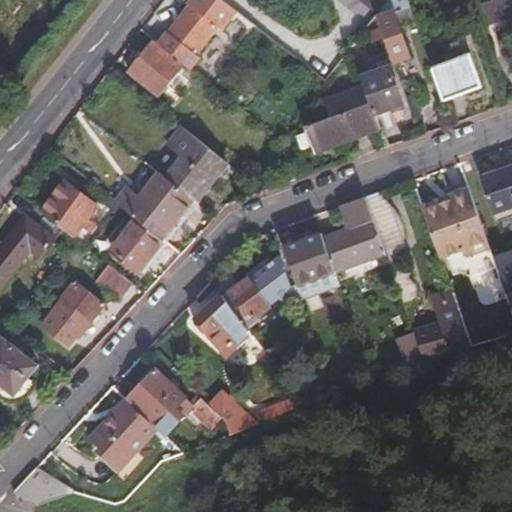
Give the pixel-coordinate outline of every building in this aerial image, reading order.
[(194,4),(163,42),(191,65),(200,53),(198,52),(220,25),(225,28),(241,8),(230,0),(192,0),(191,1),(194,4)] [(377,14),(394,64),(411,58),(396,13),(403,11),(401,4),(404,0),(386,0),(384,4),(377,14)] [(511,0),(482,0),(490,21),(511,12),(511,0)] [(185,64),(156,40),(133,69),(163,93),(171,83),(180,91),(191,78),(181,70),(185,64)] [(471,56),(435,69),(446,100),(482,88),(471,56)] [(365,86),(376,116),(404,106),(391,70),(363,80),(365,86)] [(315,151),(380,128),(376,116),(365,86),(325,101),(331,119),(307,127),(315,151)] [(181,154),(164,175),(197,202),(230,161),(185,124),(169,144),(181,154)] [(166,240),(197,202),(164,175),(147,161),(116,200),(139,218),(162,237),(166,240)] [(511,167),(484,177),(501,222),(511,218),(511,167)] [(453,197),(425,208),(446,267),(452,265),(456,276),(464,273),(476,276),(501,267),(497,258),(470,185),(451,193),(453,197)] [(58,192),(45,210),(77,235),(85,225),(94,233),(102,223),(93,216),(101,206),(83,193),(74,204),(58,192)] [(383,193),(368,198),(394,271),(406,304),(410,302),(413,299),(416,296),(417,288),(408,280),(408,271),(403,270),(400,268),(398,264),(397,260),(398,256),(401,249),(402,243),(403,233),(402,224),(401,218),(398,213),(391,204),(385,198),(383,193)] [(326,240),(338,272),(376,258),(382,276),(394,271),(368,198),(344,207),(353,230),(326,240)] [(58,238),(29,215),(0,251),(0,292),(35,247),(45,255),(58,238)] [(162,237),(139,218),(113,250),(141,271),(166,240),(162,237)] [(326,240),(324,235),(288,248),(301,285),(295,288),(298,298),(300,301),(342,285),(338,272),(326,240)] [(511,252),(497,258),(501,267),(511,297),(511,252)] [(219,287),(225,294),(250,328),(262,319),(259,315),(271,306),(271,305),(282,297),(285,302),(298,298),(295,288),(284,258),(250,279),(250,278),(241,285),(235,276),(219,287)] [(139,286),(114,266),(101,283),(122,299),(130,290),(134,293),(139,286)] [(107,304),(80,282),(45,324),(71,344),(80,334),(82,336),(107,304)] [(474,345),(455,292),(436,299),(438,304),(431,307),(438,326),(417,334),(427,362),(434,359),(430,351),(438,348),(441,357),(474,345)] [(250,328),(225,294),(199,321),(227,352),(252,330),(250,328)] [(400,340),(410,368),(427,362),(417,334),(400,340)] [(38,365),(4,338),(0,342),(0,383),(14,395),(38,365)] [(51,345),(45,353),(68,371),(74,365),(51,345)] [(322,361),(328,377),(335,375),(329,358),(322,361)] [(158,370),(131,401),(162,427),(172,435),(189,416),(180,407),(188,397),(158,370)] [(329,381),(334,395),(355,388),(348,370),(335,375),(328,377),(329,381)] [(300,397),(306,405),(334,395),(329,381),(300,396),(300,397)] [(230,420),(234,433),(261,424),(258,422),(306,405),(300,397),(252,416),(224,392),(213,404),(227,417),(230,420)] [(227,417),(213,404),(205,398),(194,410),(215,429),(227,417)] [(142,450),(162,427),(131,401),(95,440),(101,446),(125,468),(142,450)] [(39,469),(17,492),(19,499),(41,504),(81,489),(39,469)]
